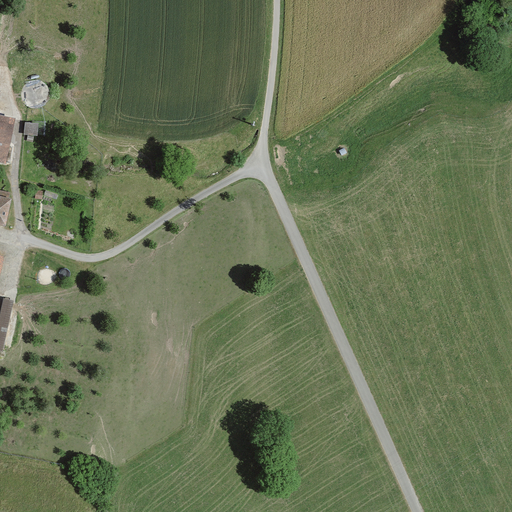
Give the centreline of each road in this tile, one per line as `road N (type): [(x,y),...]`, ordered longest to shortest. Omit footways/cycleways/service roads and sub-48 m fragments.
road 1 (tertiary): [(417,511),(259,161)]
road 2 (unclassified): [(259,161),(98,257),(0,234)]
road 3 (tertiary): [(259,161),(276,0)]
